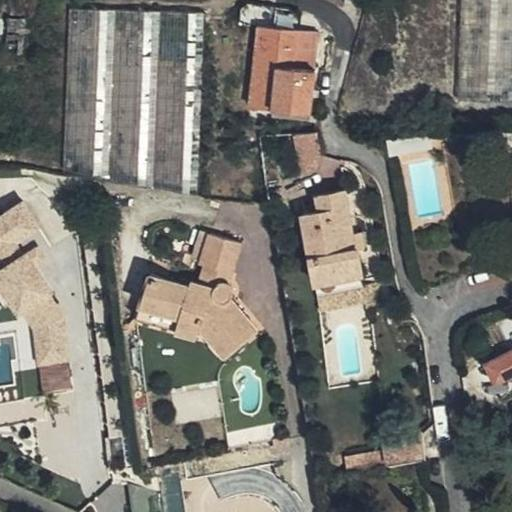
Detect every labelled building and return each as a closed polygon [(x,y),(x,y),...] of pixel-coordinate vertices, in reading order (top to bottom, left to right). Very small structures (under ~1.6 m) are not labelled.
[(262,23),(269,24),(271,7),(247,4),(237,14),(237,29),(261,31),(262,23)] [(322,31),(269,24),(262,23),(261,31),(252,101),(313,111),(319,69),(317,69),(322,31)] [(324,168),(320,128),(300,131),(304,170),(324,168)] [(432,134),(408,138),(410,151),(433,147),(432,134)] [(410,151),(408,138),(391,141),(393,154),(410,151)] [(353,231),(346,189),(320,193),(322,209),(304,212),(316,286),(363,278),(358,246),(353,231)] [(18,239),(41,226),(26,200),(0,215),(0,252),(3,250),(10,261),(0,267),(0,273),(23,310),(27,308),(37,325),(42,361),(72,358),(67,313),(54,292),(58,290),(40,260),(49,255),(42,243),(26,252),(18,239)] [(225,279),(229,281),(242,235),(213,227),(202,258),(206,260),(200,280),(210,283),(215,279),(219,278),(225,279)] [(353,231),(358,246),(366,245),(364,229),(353,231)] [(232,284),(229,281),(225,279),(219,278),(215,279),(210,283),(200,280),(189,275),(187,278),(151,265),(142,288),(173,300),(168,317),(189,324),(193,314),(226,349),(257,322),(234,294),(234,290),(232,284)] [(364,284),(368,305),(380,304),(376,282),(364,284)] [(136,305),(168,317),(173,300),(142,288),(136,305)] [(511,348),(484,361),(495,383),(511,374),(511,348)] [(385,449),(387,464),(425,459),(422,431),(384,435),(385,449)] [(129,468),(126,436),(107,438),(112,471),(129,468)] [(347,468),(387,464),(385,449),(345,453),(347,468)] [(134,483),(135,484),(138,511),(163,511),(160,487),(157,486),(134,483)]
